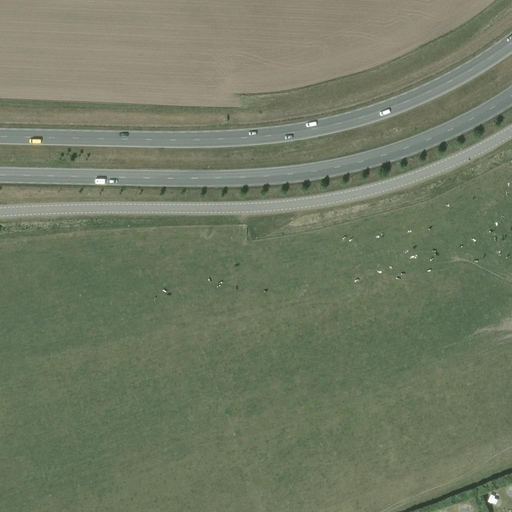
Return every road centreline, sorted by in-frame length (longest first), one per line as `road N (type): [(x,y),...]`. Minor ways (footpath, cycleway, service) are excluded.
road 1 (primary): [(511,42),(414,98),(296,132),(209,140),(0,136)]
road 2 (primary): [(0,174),(308,172),(432,138),(511,95)]
road 3 (unclassified): [(0,212),(322,200),(411,178),(511,130)]
